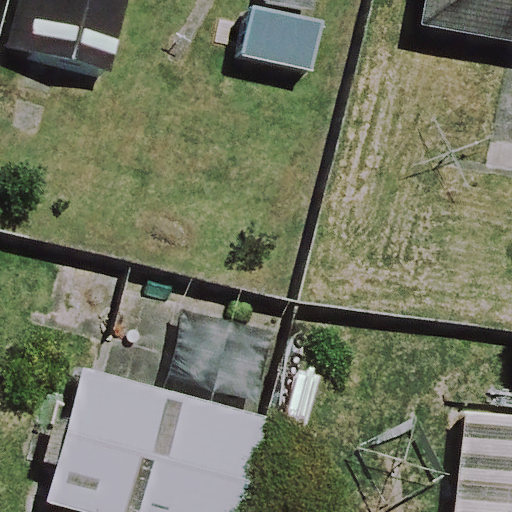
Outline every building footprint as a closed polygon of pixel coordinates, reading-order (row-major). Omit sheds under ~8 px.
[(116,0),(19,0),(3,67),(94,90),(116,0)] [(251,0),(250,18),(306,24),(308,0),(251,0)] [(511,0),(413,0),(406,44),(511,62),(511,0)] [(235,511),(256,426),(70,380),(37,511),(235,511)] [(511,511),(511,428),(451,423),(441,511),(511,511)]
